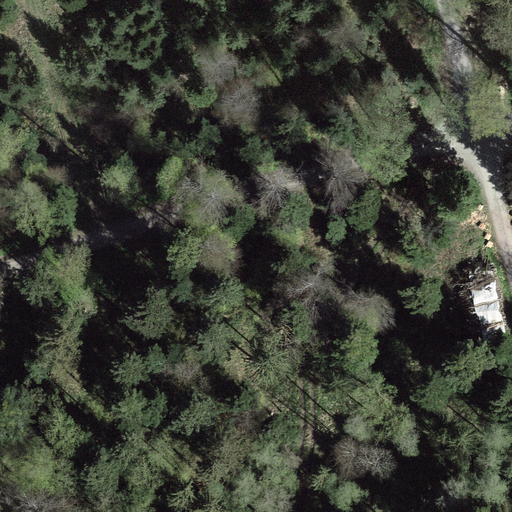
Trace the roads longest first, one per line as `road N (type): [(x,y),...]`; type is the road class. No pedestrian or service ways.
road 1 (track): [(511,126),(282,178),(0,263)]
road 2 (track): [(446,0),(511,259)]
